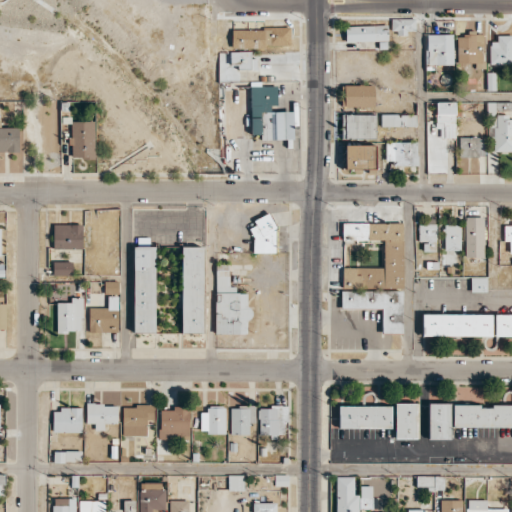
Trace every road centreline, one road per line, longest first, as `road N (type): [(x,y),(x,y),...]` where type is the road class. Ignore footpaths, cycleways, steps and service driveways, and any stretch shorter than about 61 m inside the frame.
road 1 (tertiary): [(317,0),(311,511)]
road 2 (residential): [(0,368),(511,370)]
road 3 (residential): [(0,193),(511,192)]
road 4 (residential): [(28,511),(30,193)]
road 5 (residential): [(318,2),(511,3)]
